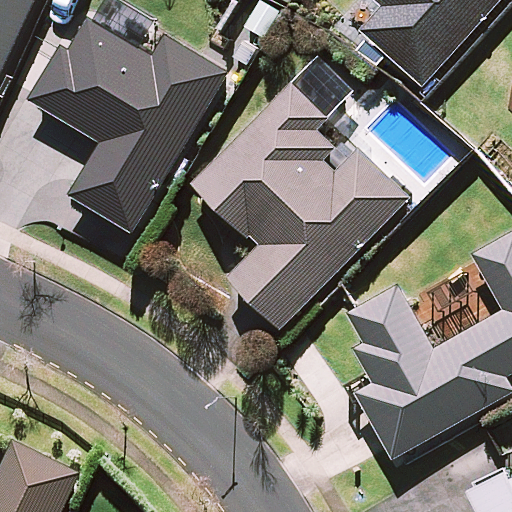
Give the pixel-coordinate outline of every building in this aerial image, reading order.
[(0,0),(0,95),(43,0),(0,0)] [(158,63),(88,22),(38,107),(109,150),(78,202),(138,238),(232,79),(170,42),(158,63)] [(366,153),(342,178),(329,166),(341,153),(323,136),(359,99),(325,65),(201,192),(265,254),(235,285),(288,337),(417,203),(366,153)] [(407,294),(353,324),(369,352),(358,358),(377,391),(362,399),(400,465),(511,401),(511,387),(510,384),(511,383),(511,246),(481,265),(511,317),(442,356),(407,294)] [(15,456),(0,488),(0,511),(67,511),(79,486),(15,456)] [(511,511),(511,478),(482,495),(491,511),(511,511)]
